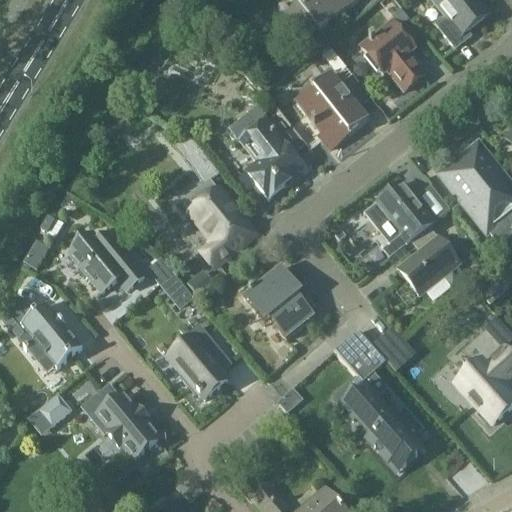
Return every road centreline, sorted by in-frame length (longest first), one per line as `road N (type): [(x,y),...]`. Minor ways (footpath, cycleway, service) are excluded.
road 1 (residential): [(379,331),(292,224),(511,43)]
road 2 (residential): [(205,448),(114,339),(92,356)]
road 3 (primary): [(0,107),(63,0)]
